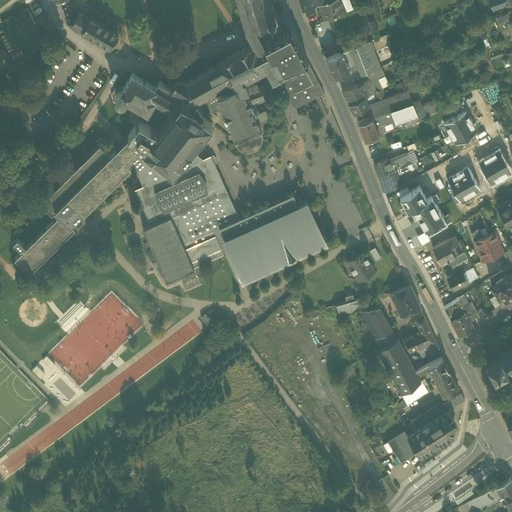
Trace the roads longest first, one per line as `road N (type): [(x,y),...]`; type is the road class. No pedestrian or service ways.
road 1 (tertiary): [(453,350),(386,222),(290,0)]
road 2 (unknown): [(496,132),(378,201)]
